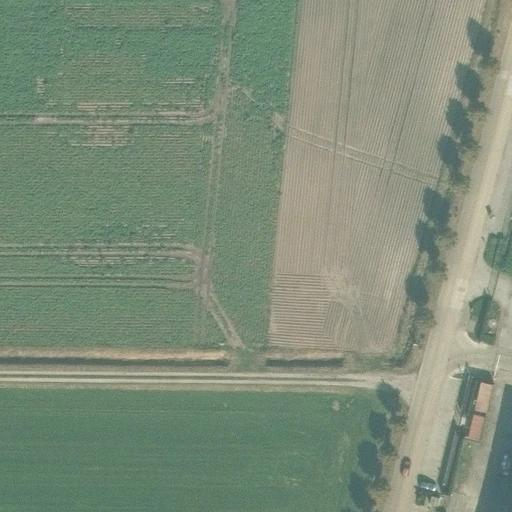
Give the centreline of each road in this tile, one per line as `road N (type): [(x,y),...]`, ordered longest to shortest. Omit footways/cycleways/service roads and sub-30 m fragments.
road 1 (unclassified): [(394,511),(511,51)]
road 2 (track): [(427,383),(0,375)]
